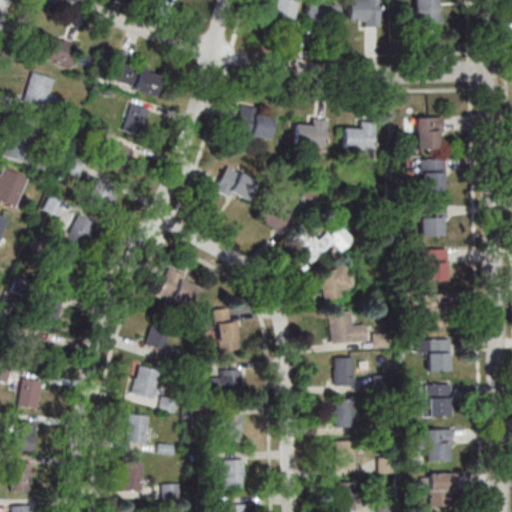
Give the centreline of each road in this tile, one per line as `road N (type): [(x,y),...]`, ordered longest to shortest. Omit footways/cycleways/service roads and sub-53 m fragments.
road 1 (residential): [(77,511),(92,361),(196,122),(227,0)]
road 2 (residential): [(500,511),(487,0)]
road 3 (residential): [(489,70),(296,69),(216,52),(77,0)]
road 4 (residential): [(292,511),(281,318),(260,279),(157,216)]
